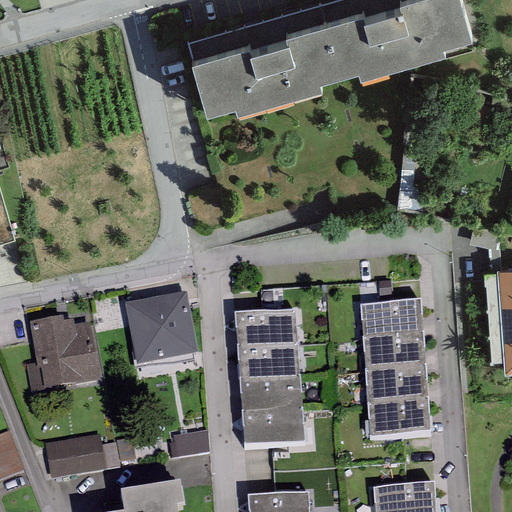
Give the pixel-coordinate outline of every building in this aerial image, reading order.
[(462,0),(381,0),(191,57),(211,124),(475,44),(462,0)] [(127,165),(76,175),(87,226),(137,216),(127,165)] [(0,288),(24,282),(0,194),(0,288)] [(511,267),(482,270),(490,358),(504,356),(505,369),(511,368),(511,267)] [(187,292),(127,306),(142,376),(203,363),(187,292)] [(422,308),(362,311),(369,445),(429,442),(422,308)] [(92,316),(31,329),(47,399),(107,386),(92,316)] [(296,319),(237,323),(247,458),(306,453),(296,319)] [(180,458),(215,451),(211,429),(175,436),(180,458)] [(7,434),(0,436),(0,479),(21,471),(7,434)] [(43,454),(51,488),(104,477),(96,443),(43,454)] [(440,511),(439,490),(377,494),(377,511),(440,511)] [(181,511),(179,492),(117,498),(118,511),(181,511)] [(311,511),(311,499),(252,502),(252,511),(311,511)]
